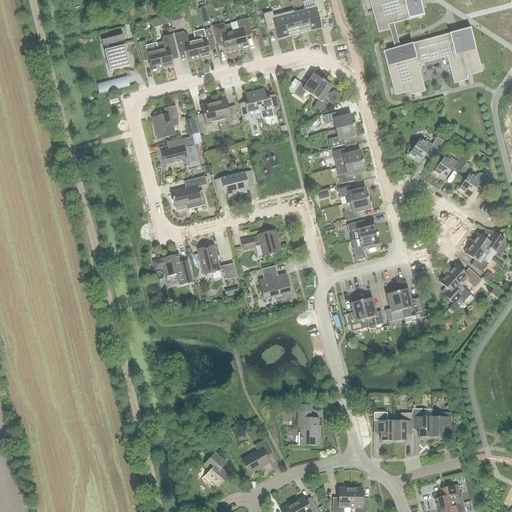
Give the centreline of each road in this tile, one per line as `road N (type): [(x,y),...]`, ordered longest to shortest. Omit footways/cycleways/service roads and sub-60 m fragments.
road 1 (unclassified): [(161,511),(32,0)]
road 2 (residential): [(326,278),(306,223),(291,210),(182,234),(164,229),(135,133),(133,108),(143,94),(271,64)]
road 3 (residential): [(387,191),(358,84),(315,53),(271,64)]
road 4 (residential): [(361,460),(320,307),(326,278)]
road 5 (residential): [(404,259),(438,246),(455,214),(416,184),(387,191)]
